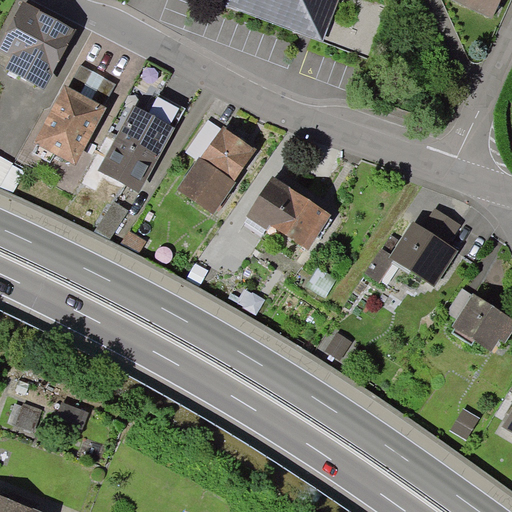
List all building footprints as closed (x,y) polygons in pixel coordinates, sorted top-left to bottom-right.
[(219,0),(218,2),(305,35),(322,41),(326,31),(337,0),(219,0)] [(453,0),(492,19),(500,0),(453,0)] [(76,30),(23,1),(0,43),(0,50),(10,56),(4,68),(44,89),(76,30)] [(117,84),(80,64),(68,87),(105,106),(117,84)] [(68,87),(64,84),(33,142),(37,144),(54,154),(76,165),(107,107),(105,106),(68,87)] [(159,93),(148,113),(175,127),(186,108),(159,93)] [(134,105),(117,137),(158,160),(175,127),(148,113),(134,105)] [(392,105),(389,114),(407,120),(410,112),(392,105)] [(201,157),(222,129),(208,120),(186,152),(197,160),(200,156),(201,157)] [(257,149),(224,126),(222,129),(201,157),(200,156),(197,160),(177,188),(214,214),(237,182),(235,181),(257,149)] [(139,193),(158,160),(117,137),(98,171),(139,193)] [(50,161),(54,154),(37,144),(33,151),(50,161)] [(13,162),(0,155),(0,185),(12,164),(13,162)] [(25,171),(12,164),(0,185),(0,186),(13,192),(25,171)] [(331,215),(273,176),(246,217),(248,218),(265,229),(267,230),(271,225),(308,250),(331,215)] [(129,210),(114,201),(94,231),(110,239),(129,210)] [(462,226),(435,209),(423,227),(451,245),(462,226)] [(262,233),(265,229),(248,218),(246,222),(262,233)] [(423,227),(413,221),(391,255),(390,257),(394,260),(435,287),(459,250),(451,245),(423,227)] [(146,241),(129,231),(121,243),(139,253),(146,241)] [(391,234),(382,249),(390,254),(399,239),(391,234)] [(380,283),(394,260),(390,257),(391,255),(390,254),(382,249),(381,248),(365,274),(380,283)] [(186,279),(199,287),(208,270),(195,263),(186,279)] [(337,279),(318,268),(307,286),(326,298),(337,279)] [(457,318),(472,295),(462,288),(447,312),(457,318)] [(252,294),(244,289),(239,297),(237,302),(245,307),(252,294)] [(265,300),(253,292),(252,294),(245,307),(244,308),(256,315),(265,300)] [(237,302),(239,297),(231,293),(228,298),(237,302)] [(511,333),(511,317),(473,293),(472,295),(457,318),(452,326),(455,328),(475,341),(492,352),(499,340),(505,344),(511,333)] [(472,345),(475,341),(455,328),(452,332),(472,345)] [(353,342),(337,332),(325,350),(341,360),(353,342)] [(30,383),(20,380),(16,391),(26,394),(30,383)] [(42,409),(23,402),(22,406),(14,404),(8,422),(34,432),(42,409)] [(89,411),(63,402),(56,421),(82,430),(89,411)] [(480,418),(463,408),(450,430),(467,440),(480,418)] [(511,409),(502,426),(511,432),(511,409)] [(43,511),(0,494),(0,511),(43,511)]
